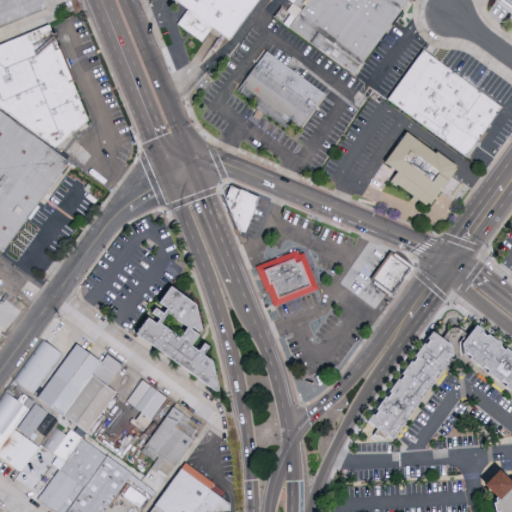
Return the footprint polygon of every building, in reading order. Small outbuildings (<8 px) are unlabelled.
[(0,31),(0,0),(39,0),(45,14),(0,31)] [(261,0),(234,39),(230,44),(213,32),(203,47),(178,28),(189,14),(173,2),(172,1),(173,0),(261,0)] [(406,0),(411,3),(374,53),(355,79),(321,54),(294,34),(291,32),(294,27),(306,11),(295,5),(298,0),(406,0)] [(511,0),(511,12),(501,5),(504,0),(511,0)] [(90,126),(53,153),(53,152),(7,118),(0,112),(0,50),(48,28),(52,36),(60,56),(86,117),(90,126)] [(477,150),(468,164),(416,126),(399,114),(386,104),(416,66),(424,55),(477,94),(502,113),(501,113),(477,150)] [(315,115),(302,132),(295,127),(292,125),(287,134),(268,119),(266,122),(258,115),(257,115),(259,110),(238,94),(267,56),(294,76),(326,100),(315,115)] [(17,239),(3,259),(0,256),(0,115),(3,118),(53,154),(68,166),(60,178),(53,188),(17,239)] [(453,182),(464,191),(455,205),(443,196),(431,211),(417,201),(398,189),(397,192),(391,187),(397,176),(395,175),(386,168),(406,137),(416,143),(460,172),(458,175),(453,182)] [(235,231),(233,231),(226,202),(230,191),(235,192),(260,202),(252,228),(235,231)] [(298,253),(300,259),(306,256),(321,295),(280,311),(276,301),(270,304),(257,269),(298,253)] [(389,296),(370,281),(390,255),(409,270),(389,296)] [(195,305),(200,332),(190,347),(197,352),(203,344),(209,348),(203,356),(211,362),(217,392),(213,392),(134,335),(147,317),(154,323),(156,320),(149,315),(154,308),(162,314),(165,309),(157,303),(169,286),(195,305)] [(475,325),(511,353),(511,395),(461,356),(460,344),(475,325)] [(431,333),(450,346),(452,357),(391,441),(366,423),(431,333)] [(55,372),(33,401),(14,385),(31,361),(42,345),(54,353),(64,360),(63,361),(55,372)] [(102,369),(91,384),(64,422),(63,422),(55,416),(38,403),(55,381),(69,361),(77,351),(91,361),(102,369)] [(101,421),(87,441),(64,422),(91,384),(102,369),(108,361),(108,359),(110,360),(115,364),(125,371),(115,384),(109,392),(115,398),(117,400),(116,402),(101,421)] [(157,421),(124,464),(116,458),(90,440),(98,428),(116,442),(120,445),(138,421),(140,419),(128,406),(142,386),(169,405),(157,421)] [(0,400),(7,391),(20,402),(24,400),(34,407),(24,422),(0,455),(0,400)] [(16,483),(16,484),(15,483),(8,478),(12,474),(0,464),(0,455),(15,436),(26,422),(37,408),(50,417),(46,422),(29,444),(39,453),(16,483)] [(175,469),(168,479),(159,472),(156,475),(148,471),(152,463),(140,454),(165,418),(171,409),(175,411),(185,418),(190,421),(187,427),(199,435),(175,469)] [(77,440),(59,464),(55,461),(42,451),(55,434),(59,429),(77,440)] [(92,483),(76,505),(70,501),(62,511),(47,511),(37,505),(54,483),(56,480),(83,444),(106,462),(92,483)] [(116,503),(109,511),(70,511),(76,505),(92,483),(106,462),(116,469),(133,481),(132,482),(116,503)] [(154,511),(176,482),(177,480),(185,469),(203,481),(215,490),(210,497),(230,511),(154,511)] [(511,511),(486,511),(484,503),(503,482),(511,481),(511,511)]
